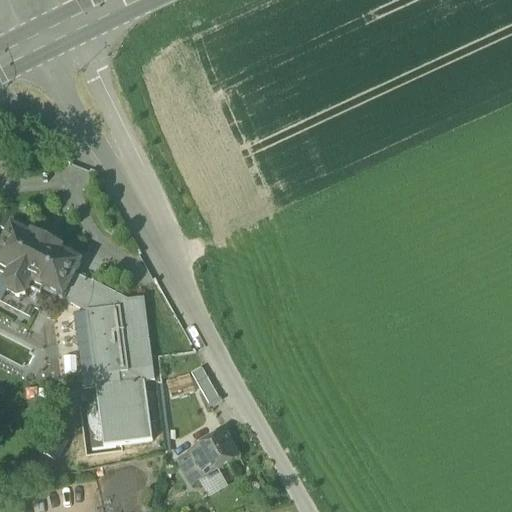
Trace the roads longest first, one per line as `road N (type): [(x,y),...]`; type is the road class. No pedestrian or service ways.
road 1 (unclassified): [(142,200),(306,511)]
road 2 (unclassified): [(35,46),(118,179),(142,200)]
road 3 (unclassified): [(142,200),(64,32)]
